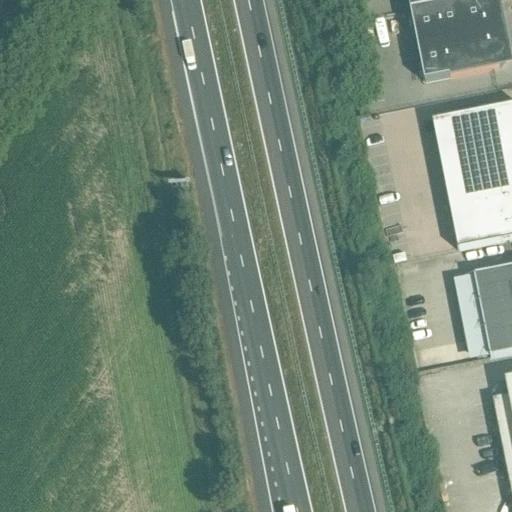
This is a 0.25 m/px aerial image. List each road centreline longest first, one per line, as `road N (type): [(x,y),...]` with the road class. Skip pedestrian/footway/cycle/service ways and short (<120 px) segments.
road 1 (motorway): [(185,0),(298,511)]
road 2 (motorway): [(360,511),(248,0)]
